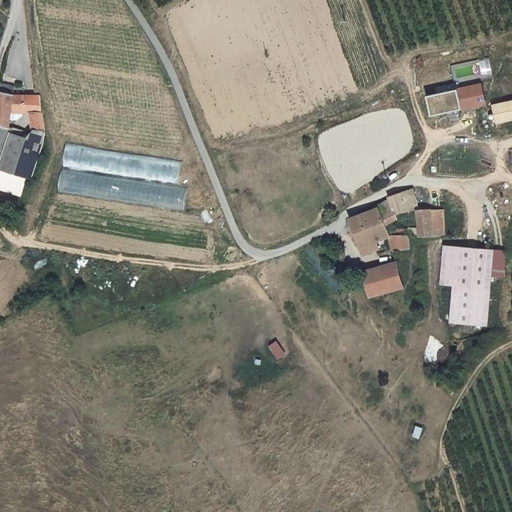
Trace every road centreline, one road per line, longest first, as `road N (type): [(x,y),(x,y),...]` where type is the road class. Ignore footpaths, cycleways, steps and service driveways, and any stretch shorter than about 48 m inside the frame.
road 1 (unclassified): [(129,0),(175,81),(243,245),(255,253),(306,239),(410,179)]
road 2 (track): [(511,343),(475,374),(442,439),(465,511)]
road 3 (track): [(433,142),(407,76),(386,57),(362,0)]
